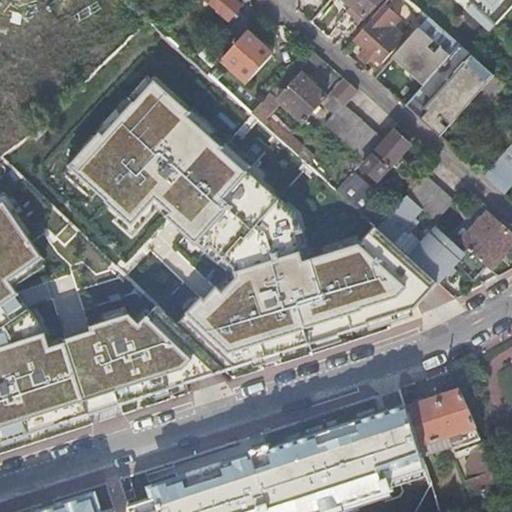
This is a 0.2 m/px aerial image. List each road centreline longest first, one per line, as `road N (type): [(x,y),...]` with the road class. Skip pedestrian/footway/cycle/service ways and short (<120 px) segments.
road 1 (residential): [(511,304),(420,352),(0,486)]
road 2 (residential): [(511,216),(273,2)]
